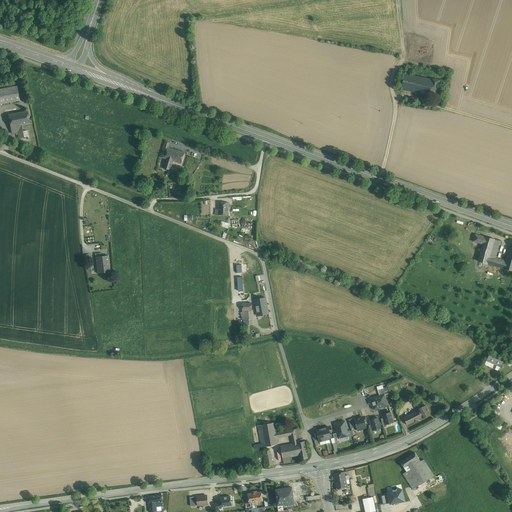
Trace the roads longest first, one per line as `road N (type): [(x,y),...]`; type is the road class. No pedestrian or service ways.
road 1 (unclassified): [(319,465),(259,256),(0,151)]
road 2 (primary): [(119,83),(511,226)]
road 3 (secondary): [(0,509),(319,465)]
road 4 (secondary): [(511,374),(404,441),(319,465)]
road 5 (track): [(380,178),(398,104),(391,77),(403,57),(398,0)]
road 6 (track): [(265,136),(251,193),(154,198),(149,210)]
